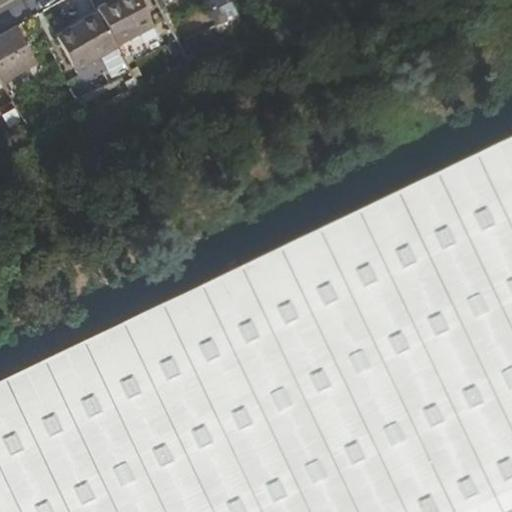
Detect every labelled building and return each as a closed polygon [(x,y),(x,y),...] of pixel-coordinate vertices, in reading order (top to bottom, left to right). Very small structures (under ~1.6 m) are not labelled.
[(116,0),(115,0),(91,0),(99,14),(118,47),(154,27),(139,0),(116,0)] [(229,0),(208,0),(207,1),(214,14),(232,4),(229,0)] [(76,72),(118,48),(118,47),(99,14),(57,37),(76,72)] [(0,35),(0,79),(3,85),(37,64),(17,26),(0,35)] [(0,511),(463,511),(511,489),(511,136),(0,381),(0,511)]
